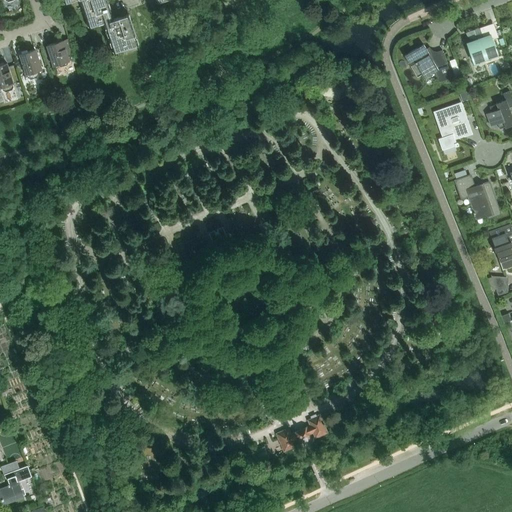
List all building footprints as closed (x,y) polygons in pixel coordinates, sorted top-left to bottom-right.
[(138,45),(131,24),(128,14),(113,19),(107,0),(62,0),(64,3),(74,0),(79,0),(88,28),(103,23),(113,53),(138,45)] [(476,40),(467,43),(474,63),(483,60),(483,62),(490,59),(489,58),(499,54),(496,48),(495,49),(493,41),(494,41),(488,25),(482,27),(486,37),(482,38),(482,36),(475,39),(476,40)] [(73,51),(69,38),(46,46),(53,67),(57,65),(60,67),(67,65),(68,62),(69,61),(66,53),(73,51)] [(439,82),(452,78),(446,60),(435,64),(423,45),(404,56),(410,66),(417,77),(421,75),(423,78),(433,72),(439,82)] [(37,72),(42,70),(35,49),(19,55),(26,75),(27,75),(28,78),(31,79),(37,77),(38,74),(37,72)] [(7,63),(0,65),(0,88),(2,88),(3,90),(5,92),(12,90),(13,87),(12,84),(13,84),(7,63)] [(505,128),(511,125),(511,116),(509,108),(511,106),(511,97),(509,91),(503,94),(505,100),(496,104),(496,105),(489,107),(491,112),(486,114),(491,126),(497,124),(499,129),(504,127),(505,128)] [(466,92),(460,94),(463,102),(468,100),(466,92)] [(472,134),(461,103),(434,112),(443,138),(439,139),(442,150),(455,146),(455,147),(458,146),(457,143),(456,143),(454,138),(464,135),(465,136),(472,134)] [(466,169),(456,172),(458,178),(468,175),(466,169)] [(487,215),(488,218),(500,214),(489,182),(474,187),(470,175),(455,181),(461,199),(468,196),(476,219),(487,215)] [(511,231),(509,224),(489,231),(492,239),(495,247),(493,248),(495,252),(496,252),(502,270),(511,266),(511,251),(510,247),(511,246),(510,242),(511,240),(511,231)] [(507,285),(505,278),(492,276),(496,289),(507,285)] [(511,321),(508,313),(501,316),(503,323),(511,321)] [(7,413),(0,415),(0,416),(3,424),(10,422),(7,413)] [(313,432),(316,437),(327,432),(324,425),(323,423),(320,416),(308,420),(310,426),(295,432),(290,434),(288,429),(277,434),(284,451),(295,446),(293,441),(298,439),(309,434),(313,432)] [(265,446),(254,450),(259,463),(270,459),(265,446)] [(23,496),(18,482),(32,477),(28,465),(16,470),(18,476),(0,482),(0,493),(3,503),(23,496)]
